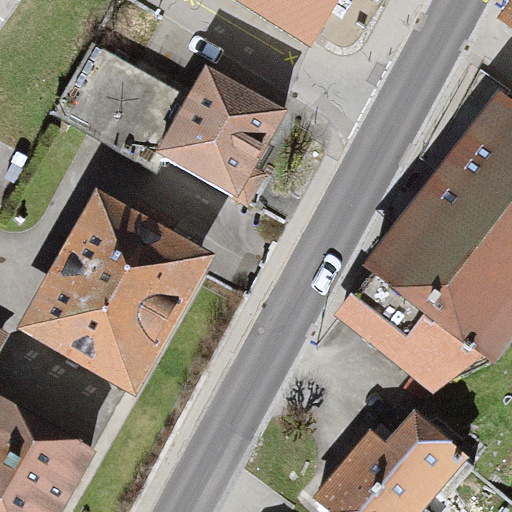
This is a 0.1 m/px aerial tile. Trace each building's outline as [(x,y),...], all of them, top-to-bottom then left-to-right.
[(355,0),(249,0),(328,47),(355,0)] [(97,48),(62,116),(124,148),(159,81),(97,48)] [(212,78),(169,155),(253,201),(296,123),(212,78)] [(511,105),(506,101),(338,320),(464,416),(511,353),(511,105)] [(104,193),(28,326),(147,393),(223,260),(104,193)] [(11,395),(0,416),(0,511),(66,511),(103,443),(11,395)] [(394,413),(324,499),(340,511),(432,511),(466,470),(394,413)]
